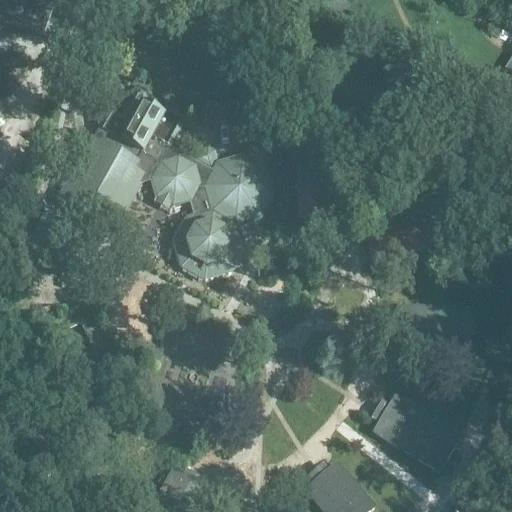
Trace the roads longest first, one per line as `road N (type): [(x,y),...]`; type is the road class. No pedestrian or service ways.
road 1 (unknown): [(32,139),(40,193),(62,230),(294,352),(293,392),(270,447)]
road 2 (unclassified): [(511,184),(203,0)]
road 3 (track): [(51,511),(35,418),(0,385)]
